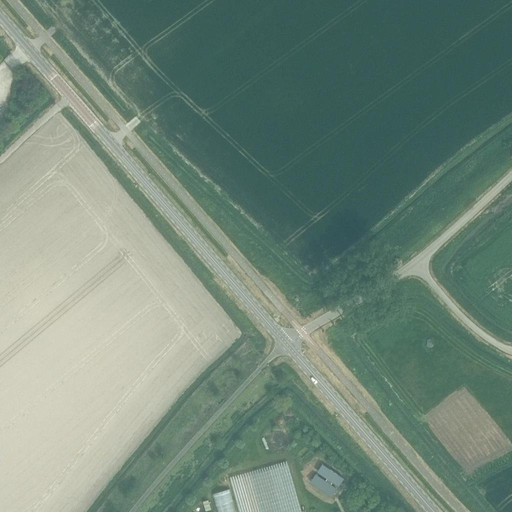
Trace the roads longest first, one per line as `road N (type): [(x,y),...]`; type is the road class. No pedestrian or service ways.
road 1 (secondary): [(287,344),(69,94)]
road 2 (secondary): [(433,511),(287,344)]
road 3 (tertiary): [(287,344),(416,264)]
road 4 (tertiary): [(416,264),(511,176)]
road 5 (unclassified): [(511,350),(455,309),(416,264)]
